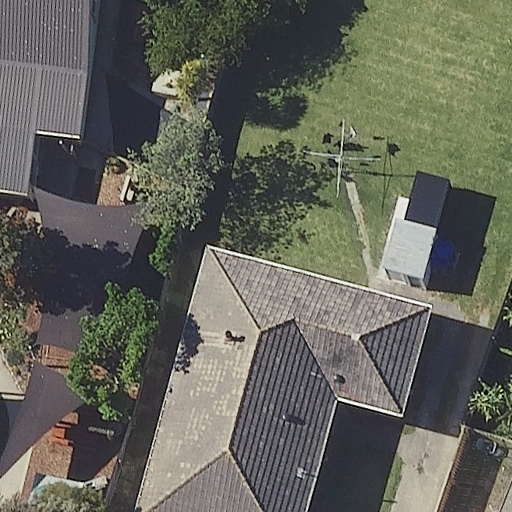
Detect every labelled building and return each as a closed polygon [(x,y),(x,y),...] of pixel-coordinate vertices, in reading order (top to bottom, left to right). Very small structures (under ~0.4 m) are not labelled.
[(88,0),(0,0),(0,196),(19,199),(26,139),(71,145),(88,0)] [(173,71),(102,61),(86,174),(157,184),(173,71)] [(451,227),(387,214),(373,284),(437,297),(451,227)] [(421,312),(191,248),(118,511),(297,511),(328,403),(391,421),(421,312)] [(511,511),(511,328),(505,326),(468,430),(511,445),(511,471),(497,511),(511,511)]
